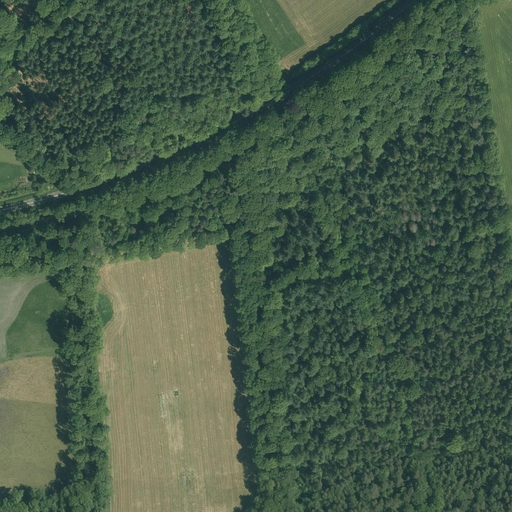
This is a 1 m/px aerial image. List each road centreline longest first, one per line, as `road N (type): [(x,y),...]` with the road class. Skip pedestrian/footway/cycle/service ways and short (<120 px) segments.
road 1 (track): [(430,511),(404,391),(319,183)]
road 2 (unclassified): [(0,227),(125,203),(295,120)]
road 3 (secondary): [(0,210),(159,157),(282,91)]
road 4 (unclassified): [(295,120),(348,90),(439,0)]
road 5 (secondary): [(282,91),(410,0)]
